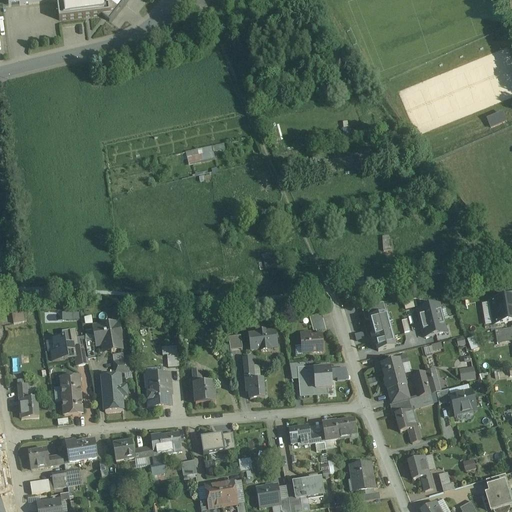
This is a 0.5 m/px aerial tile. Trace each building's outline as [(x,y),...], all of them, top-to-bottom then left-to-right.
[(60,0),(56,1),(59,21),(101,16),(109,22),(126,0),(60,0)] [(502,113),(485,120),(490,128),(506,122),(502,113)] [(190,166),(216,159),(214,152),(223,150),(221,144),(186,153),(190,166)] [(511,299),(508,300),(489,303),(493,326),(511,323),(511,299)] [(368,320),(386,315),(383,305),(362,307),(365,321),(368,321),(368,320)] [(417,311),(421,325),(442,319),(439,305),(417,311)] [(23,311),(11,313),(13,324),(25,322),(23,311)] [(62,313),(63,321),(75,320),(75,313),(62,313)] [(321,315),(310,318),(314,331),(324,328),(321,315)] [(369,320),(370,320),(374,336),(372,337),(374,344),(376,343),(378,352),(394,348),(386,316),(369,320)] [(442,319),(421,325),(424,339),(446,334),(442,319)] [(118,325),(94,329),(96,341),(85,343),(86,348),(93,346),(93,347),(113,344),(120,343),(121,343),(118,325)] [(511,329),(495,332),(497,342),(511,339),(511,329)] [(258,334),(249,336),(251,352),(261,351),(261,353),(270,351),(269,348),(277,347),(275,332),(265,333),(258,334)] [(319,337),(310,338),(310,335),(301,336),(302,355),(321,353),(323,351),(322,347),(320,345),(319,345),(319,337)] [(241,337),(228,338),(230,352),(242,350),(241,337)] [(64,339),(53,341),(55,353),(51,353),(52,363),(67,360),(64,339)] [(120,343),(113,344),(114,350),(110,351),(110,348),(109,348),(110,352),(111,353),(115,353),(116,351),(121,350),(120,343)] [(93,346),(86,348),(88,361),(95,360),(93,347),(93,346)] [(163,356),(178,355),(177,347),(163,348),(163,356)] [(86,348),(73,350),(76,368),(89,366),(88,361),(86,348)] [(178,356),(167,356),(168,369),(179,368),(178,356)] [(406,357),(398,359),(399,363),(402,376),(410,374),(406,357)] [(252,359),(244,360),(245,368),(253,367),(252,359)] [(398,359),(375,365),(376,369),(382,367),(399,363),(398,359)] [(474,381),(473,359),(460,360),(461,381),(474,381)] [(124,363),(114,364),(114,370),(117,370),(117,375),(129,374),(129,370),(124,363)] [(399,363),(382,367),(386,382),(384,384),(386,389),(388,391),(388,392),(405,387),(402,376),(399,363)] [(303,365),(289,366),(292,381),(298,380),(297,370),(304,369),(303,365)] [(253,367),(245,368),(247,395),(249,394),(250,401),(264,400),(263,381),(254,382),(253,367)] [(304,369),(297,370),(298,380),(300,398),(328,396),(327,390),(331,390),(329,369),(316,371),(316,368),(304,369)] [(347,369),(336,369),(336,381),(347,381),(347,369)] [(202,386),(201,371),(193,372),(195,406),(215,404),(214,394),(212,395),(211,385),(202,386)] [(440,393),(435,372),(425,375),(430,396),(436,394),(440,393)] [(425,375),(413,378),(418,399),(430,396),(425,375)] [(109,379),(103,380),(105,413),(122,412),(119,379),(109,379)] [(170,380),(146,382),(148,410),(166,408),(165,397),(171,397),(170,380)] [(79,381),(61,383),(64,417),(82,415),(79,381)] [(27,386),(19,387),(21,420),(38,418),(37,400),(28,401),(27,386)] [(405,387),(388,392),(390,399),(407,395),(405,387)] [(449,391),(440,393),(436,394),(439,404),(439,407),(451,404),(450,398),(449,391)] [(450,398),(451,404),(454,416),(462,414),(463,415),(469,414),(470,412),(476,411),(471,392),(450,398)] [(407,395),(390,399),(392,406),(409,402),(407,395)] [(409,402),(411,411),(433,405),(430,396),(418,399),(409,402)] [(392,406),(390,407),(392,416),(395,415),(395,416),(395,415),(411,411),(409,402),(392,406)] [(411,411),(395,416),(400,434),(409,431),(416,429),(411,411)] [(354,422),(336,425),(339,441),(351,439),(350,437),(357,436),(354,422)] [(336,425),(322,427),(323,436),(325,444),(339,441),(336,425)] [(308,429),(289,432),(292,447),(298,446),(298,448),(311,446),(309,438),(308,429)] [(416,429),(409,431),(412,445),(420,443),(416,429)] [(161,439),(160,439),(162,448),(163,456),(181,453),(179,436),(161,439)] [(323,436),(309,438),(311,446),(325,444),(323,436)] [(161,437),(151,439),(153,449),(162,448),(160,439),(161,439),(161,437)] [(220,445),(219,437),(200,440),(202,454),(209,453),(209,455),(236,451),(234,443),(220,445)] [(94,443),(76,446),(77,455),(68,457),(69,465),(96,460),(97,460),(94,443)] [(75,444),(66,445),(67,453),(68,457),(77,455),(76,446),(75,444)] [(132,444),(113,447),(116,464),(135,461),(133,453),(132,444)] [(153,449),(147,450),(149,458),(163,456),(162,448),(153,449)] [(147,450),(133,453),(135,461),(149,458),(147,450)] [(47,451),(29,454),(31,468),(38,467),(38,470),(49,468),(48,460),(47,451)] [(63,458),(48,460),(49,468),(64,466),(63,458)] [(241,473),(253,471),(251,459),(239,461),(241,473)] [(424,459),(408,463),(413,481),(421,479),(429,477),(424,459)] [(463,463),(466,473),(477,470),(473,460),(463,463)] [(339,474),(336,461),(328,462),(331,475),(339,474)] [(194,463),(181,465),(184,477),(196,474),(194,463)] [(367,465),(351,468),(355,493),(373,490),(372,480),(369,480),(367,465)] [(79,472),(65,474),(68,488),(82,486),(79,472)] [(447,474),(439,476),(444,494),(455,491),(453,485),(450,485),(447,474)] [(505,476),(488,481),(490,488),(504,484),(507,483),(505,476)] [(124,477),(109,479),(111,492),(126,490),(124,477)] [(429,477),(421,479),(425,493),(433,491),(429,477)] [(321,481),(293,485),(293,486),(296,501),(323,497),(321,481)] [(48,482),(30,485),(32,496),(50,493),(48,482)] [(233,484),(205,488),(207,500),(209,510),(236,506),(237,506),(237,505),(233,484)] [(504,484),(490,488),(492,494),(486,496),(490,511),(492,511),(494,511),(507,511),(509,510),(504,495),(507,494),(504,484)] [(293,486),(287,488),(287,486),(286,486),(289,502),(296,501),(293,486)] [(277,487),(257,490),(260,510),(280,506),(277,487)] [(379,494),(363,497),(364,503),(380,501),(379,494)] [(207,500),(199,502),(201,511),(209,511),(209,510),(207,500)] [(61,511),(59,502),(37,505),(38,511),(61,511)] [(440,511),(435,503),(420,511),(440,511)] [(476,511),(471,503),(460,510),(460,511),(476,511)]
